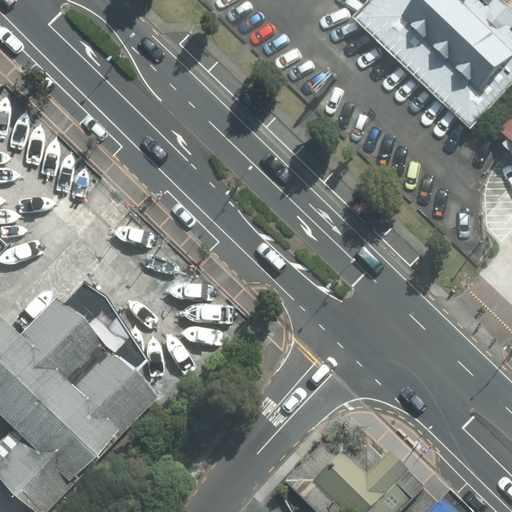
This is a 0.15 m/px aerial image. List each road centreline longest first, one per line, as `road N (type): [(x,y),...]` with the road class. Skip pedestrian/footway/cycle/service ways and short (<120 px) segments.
road 1 (primary): [(356,337),(20,0)]
road 2 (primary): [(106,0),(395,294)]
road 3 (residential): [(356,337),(204,511)]
road 4 (primary): [(511,481),(356,337)]
road 5 (primary): [(395,294),(511,410)]
